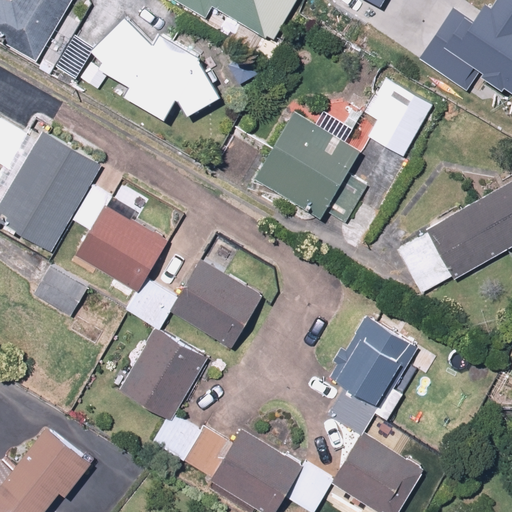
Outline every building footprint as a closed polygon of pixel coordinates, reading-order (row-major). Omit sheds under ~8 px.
[(72,0),(13,0),(12,3),(6,0),(0,0),(0,43),(2,45),(3,44),(38,63),(72,0)] [(167,0),(199,19),(206,8),(261,42),(286,0),(167,0)] [(481,73),(511,92),(511,0),(494,0),(482,20),(455,3),(418,63),(468,95),(481,73)] [(146,49),(120,20),(83,54),(91,64),(80,79),(94,89),(102,80),(121,89),(115,99),(158,124),(170,104),(179,118),(211,97),(194,64),(159,37),(146,49)] [(399,158),(429,105),(381,77),(351,130),(399,158)] [(316,222),(355,153),(287,114),(248,183),(316,222)] [(0,165),(3,167),(23,134),(0,120),(0,165)] [(0,232),(45,258),(99,163),(29,123),(23,134),(3,167),(0,173),(0,232)] [(511,179),(394,248),(423,297),(511,245),(511,179)] [(71,223),(88,234),(74,259),(133,293),(164,240),(105,206),(112,193),(94,183),(71,223)] [(231,346),(257,295),(195,262),(168,313),(231,346)] [(68,316),(84,290),(50,268),(33,295),(68,316)] [(174,297),(145,278),(125,309),(153,328),(174,297)] [(201,427),(172,410),(150,446),(207,482),(202,490),(237,511),(271,511),(281,498),(303,511),(312,511),(330,485),(372,511),(396,511),(421,473),(363,436),(374,418),(384,425),(422,365),(410,357),(416,349),(364,316),(323,380),(339,390),(324,415),(356,436),(328,480),(298,461),(296,465),(241,431),(234,441),(204,422),(201,427)] [(170,409),(199,358),(152,331),(116,393),(163,420),(170,409)] [(89,469),(43,431),(0,483),(0,511),(42,511),(52,500),(59,505),(89,469)]
